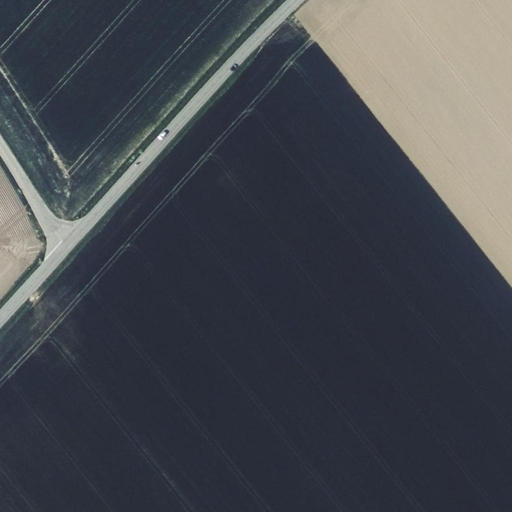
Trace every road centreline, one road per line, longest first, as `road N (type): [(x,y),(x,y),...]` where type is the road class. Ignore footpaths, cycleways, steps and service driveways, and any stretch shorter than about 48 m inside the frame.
road 1 (unclassified): [(294,0),(65,246)]
road 2 (unclassified): [(65,246),(0,142)]
